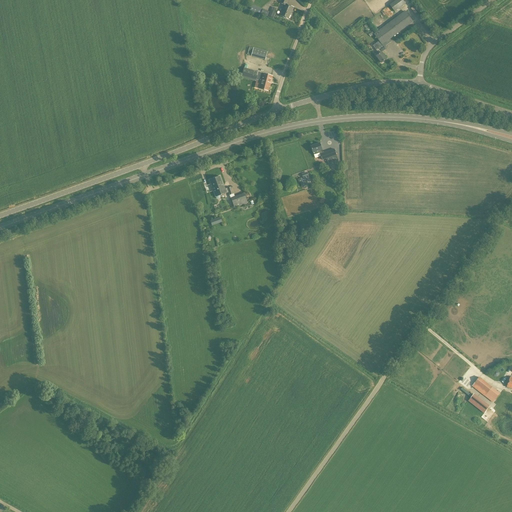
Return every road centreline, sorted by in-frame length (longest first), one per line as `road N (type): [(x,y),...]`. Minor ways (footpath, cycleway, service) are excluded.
road 1 (unclassified): [(288,511),(511,203)]
road 2 (secondary): [(0,227),(270,131),(320,121)]
road 3 (unclassified): [(0,217),(276,111)]
road 4 (secondary): [(511,137),(429,119),(320,121)]
